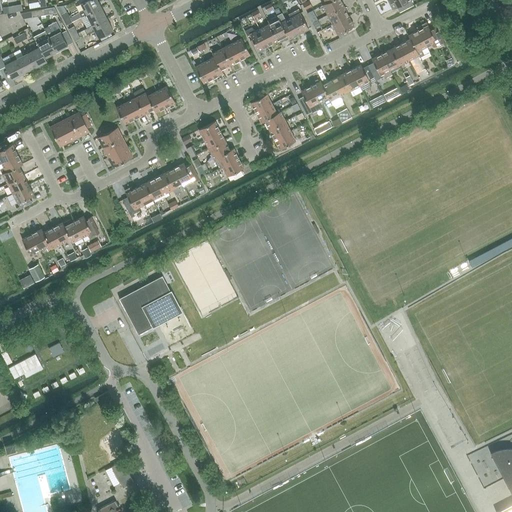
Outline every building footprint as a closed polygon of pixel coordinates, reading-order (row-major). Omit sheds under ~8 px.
[(79,13),(81,17),(100,7),(97,0),(84,0),(80,2),(84,10),(79,13)] [(344,6),(340,0),(332,0),(326,3),(323,5),(328,15),(344,6)] [(407,0),(388,0),(393,9),(397,7),(400,12),(414,5),(410,0),(408,1),(407,0)] [(333,24),(349,16),(344,6),(328,15),(333,24)] [(92,25),(106,18),(100,7),(81,17),(87,28),(91,26),(90,25),(92,24),(92,25)] [(299,34),(290,18),(286,20),(282,13),(281,14),(278,8),(274,10),(277,15),(279,19),(281,22),(287,35),(287,36),(289,39),(299,34)] [(31,11),(31,12),(32,17),(32,18),(45,15),(44,9),(31,11)] [(64,21),(70,18),(66,12),(61,15),(64,21)] [(290,18),(299,34),(309,29),(300,12),(290,18)] [(349,16),(333,24),(338,34),(354,26),(349,16)] [(91,26),(87,28),(84,30),(87,35),(95,31),(98,37),(112,30),(106,18),(92,25),(92,24),(90,25),(91,26)] [(281,22),(279,19),(273,22),(272,18),(267,20),(269,24),(278,40),(278,41),(281,42),(285,40),(285,41),(289,39),(287,36),(287,35),(281,22)] [(436,27),(435,27),(431,30),(428,25),(427,23),(421,26),(420,26),(420,27),(418,28),(419,30),(418,30),(427,47),(432,44),(434,46),(443,42),(443,41),(436,27)] [(268,45),(278,40),(269,24),(260,29),(268,45)] [(43,29),(47,35),(55,51),(67,45),(67,44),(72,42),(66,30),(61,32),(60,30),(53,34),(48,26),(43,29)] [(72,36),(77,33),(74,26),(68,29),(72,36)] [(268,45),(260,29),(255,32),(252,27),(245,31),(248,36),(250,34),(258,50),(259,50),(259,51),(262,52),(265,51),(265,48),(265,47),(268,45)] [(427,47),(418,30),(409,35),(408,35),(410,39),(416,48),(417,51),(419,55),(420,57),(429,52),(428,48),(427,47)] [(18,36),(21,41),(27,38),(24,33),(18,36)] [(77,33),(72,36),(75,41),(80,39),(77,33)] [(44,57),(45,57),(55,51),(47,35),(42,37),(43,39),(36,43),(38,46),(39,46),(44,57)] [(16,44),(21,41),(18,36),(13,38),(16,44)] [(232,43),(240,59),(250,54),(242,38),(232,43)] [(422,60),(420,57),(419,55),(417,51),(416,48),(410,39),(401,44),(409,60),(417,56),(419,61),(422,60)] [(231,64),(240,59),(232,43),(222,48),(231,64)] [(400,65),(409,60),(401,44),(391,49),(400,65)] [(45,57),(44,57),(39,46),(38,46),(32,50),(31,48),(26,51),(34,67),(47,60),(45,57)] [(221,69),(222,69),(231,64),(222,48),(213,53),(214,57),(215,57),(221,69)] [(390,70),(400,65),(391,49),(382,54),(390,70)] [(23,73),(34,67),(26,51),(22,53),(22,55),(16,58),(23,73)] [(16,58),(13,52),(8,55),(11,61),(4,64),(12,79),(23,73),(16,58)] [(392,74),(390,70),(382,54),(372,59),(374,62),(368,65),(376,80),(385,76),(386,78),(392,74)] [(222,69),(221,69),(215,57),(214,57),(205,62),(214,78),(223,73),(222,69)] [(204,83),(214,78),(205,62),(195,67),(204,83)] [(376,80),(368,65),(363,68),(361,64),(351,69),(360,86),(365,83),(367,86),(376,80)] [(350,91),(360,86),(351,69),(342,74),(350,91)] [(341,96),(350,91),(342,74),(332,79),(341,96)] [(341,96),(332,79),(323,84),(333,104),(333,105),(343,100),(341,96)] [(312,85),(311,86),(320,102),(324,100),(328,107),(333,104),(323,84),(321,81),(320,81),(319,80),(317,80),(315,81),(314,83),(315,84),(312,85)] [(157,91),(165,107),(175,102),(167,86),(157,91)] [(322,107),(320,102),(311,86),(301,91),(304,96),(298,99),(306,114),(311,112),(312,112),(322,107)] [(147,96),(148,96),(143,87),(133,92),(136,97),(144,114),(154,109),(147,96)] [(156,112),(165,107),(157,91),(148,96),(147,96),(154,109),(156,112)] [(256,112),(272,104),(267,94),(251,102),(256,112)] [(135,119),(144,114),(136,97),(126,102),(135,119)] [(125,124),(135,119),(126,102),(116,107),(125,124)] [(356,115),(365,111),(361,103),(353,107),(356,115)] [(277,113),(272,104),(256,112),(261,122),(265,120),(264,120),(277,113)] [(334,125),(348,120),(344,110),(331,115),(334,125)] [(269,130),(286,121),(281,111),(277,113),(264,120),(265,120),(269,130)] [(296,115),(300,121),(305,117),(302,111),(296,115)] [(90,132),(87,127),(82,116),(80,112),(70,117),(80,137),(90,132)] [(82,116),(87,127),(91,125),(86,114),(82,116)] [(70,142),(80,137),(70,117),(60,122),(70,142)] [(204,139),(220,131),(215,121),(199,129),(204,139)] [(274,139),(291,131),(286,121),(269,130),(274,139)] [(60,147),(70,142),(60,122),(50,127),(60,147)] [(102,135),(113,129),(112,126),(100,132),(102,135)] [(103,147),(123,137),(118,127),(113,129),(102,135),(98,137),(103,147)] [(209,149),(225,140),(220,131),(204,139),(209,149)] [(291,131),(274,139),(280,149),(296,141),(291,131)] [(192,140),(189,135),(182,138),(185,144),(192,140)] [(108,157),(128,147),(123,137),(103,147),(108,157)] [(0,162),(1,162),(17,154),(12,144),(7,147),(5,144),(6,144),(4,140),(0,142),(0,162)] [(230,150),(225,140),(209,149),(214,159),(218,157),(230,150)] [(128,147),(108,157),(113,167),(133,157),(128,147)] [(219,168),(223,166),(239,158),(234,148),(230,150),(218,157),(214,159),(219,168)] [(6,172),(18,166),(22,164),(17,154),(1,162),(6,171),(6,172)] [(239,158),(223,166),(230,181),(234,179),(234,180),(243,176),(240,170),(244,168),(239,158)] [(173,168),(182,184),(184,187),(193,182),(193,181),(198,178),(191,164),(185,167),(183,163),(173,168)] [(7,183),(23,175),(18,166),(6,172),(6,171),(2,173),(7,183)] [(178,186),(182,184),(173,168),(164,173),(172,189),(175,195),(181,192),(178,186)] [(163,194),(172,189),(164,173),(154,178),(163,194)] [(12,193),(28,185),(23,175),(7,183),(12,193)] [(164,197),(163,194),(154,178),(144,183),(153,199),(154,202),(164,197)] [(143,204),(153,199),(144,183),(135,188),(143,204)] [(28,185),(12,193),(17,202),(15,203),(18,209),(33,203),(30,196),(33,194),(28,185)] [(143,204),(135,188),(132,189),(130,187),(124,190),(127,197),(122,200),(124,204),(130,215),(140,210),(138,207),(143,204)] [(168,204),(171,210),(179,206),(175,200),(168,204)] [(73,221),(81,237),(87,234),(88,237),(98,232),(90,217),(85,219),(83,215),(73,221)] [(81,237),(73,221),(72,219),(63,224),(63,225),(63,226),(70,238),(69,238),(71,242),(81,237)] [(63,225),(63,224),(62,222),(52,227),(60,243),(69,238),(70,238),(63,226),(63,225)] [(51,248),(60,243),(52,227),(43,232),(42,232),(49,245),(51,248)] [(42,232),(43,232),(41,228),(31,233),(40,250),(49,245),(42,232)] [(30,255),(40,250),(31,233),(21,238),(30,255)] [(37,264),(29,268),(35,281),(44,276),(37,264)] [(162,275),(119,298),(138,334),(152,327),(153,328),(154,327),(151,323),(155,321),(160,318),(178,309),(172,298),(169,292),(172,291),(171,290),(170,291),(162,275)] [(58,318),(53,321),(62,337),(68,334),(58,318)] [(53,321),(47,324),(56,340),(62,337),(53,321)] [(47,324),(41,327),(50,343),(56,340),(47,324)] [(41,327),(35,330),(45,346),(50,343),(41,327)] [(35,330),(29,334),(39,349),(45,346),(35,330)] [(29,334),(23,337),(33,352),(39,349),(29,334)] [(23,337),(18,340),(27,356),(33,352),(23,337)] [(80,354),(75,357),(84,373),(87,371),(90,369),(80,354)] [(75,357),(69,360),(78,376),(84,373),(75,357)] [(25,358),(9,367),(11,371),(27,363),(25,358)] [(69,360),(63,363),(72,379),(76,377),(78,376),(69,360)] [(27,363),(11,371),(14,376),(30,367),(27,363)] [(63,363),(57,366),(67,382),(71,379),(72,379),(63,363)] [(57,366),(51,369),(61,385),(67,382),(57,366)] [(30,367),(14,376),(16,381),(32,372),(30,367)] [(51,369),(45,373),(55,388),(61,385),(51,369)] [(32,372),(16,381),(19,385),(35,377),(32,372)] [(45,373),(39,376),(49,391),(55,388),(45,373)] [(95,398),(96,401),(98,403),(107,398),(111,405),(115,403),(109,391),(95,398)] [(14,443),(5,446),(7,453),(16,451),(15,449),(14,443)] [(511,511),(511,447),(510,448),(504,448),(497,450),(490,453),(511,494),(511,504),(497,511),(511,511)] [(123,461),(112,467),(118,479),(123,488),(134,482),(123,461)] [(98,511),(97,511),(122,511),(117,502),(98,511)]
